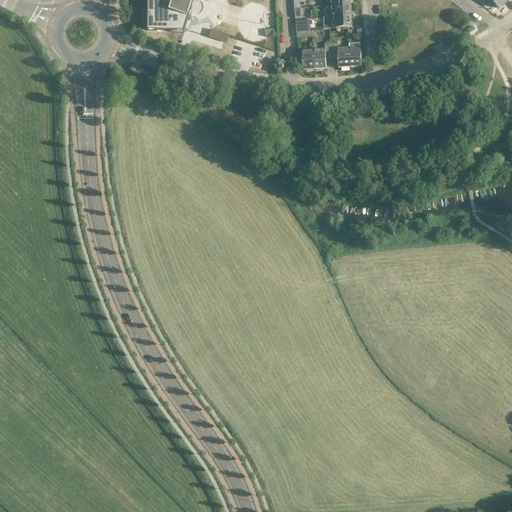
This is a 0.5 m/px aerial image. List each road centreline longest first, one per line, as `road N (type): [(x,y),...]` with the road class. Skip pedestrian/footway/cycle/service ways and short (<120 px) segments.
road 1 (tertiary): [(248,511),(116,285),(93,201),(85,109)]
road 2 (residential): [(149,56),(291,88)]
road 3 (residential): [(375,81),(496,35)]
